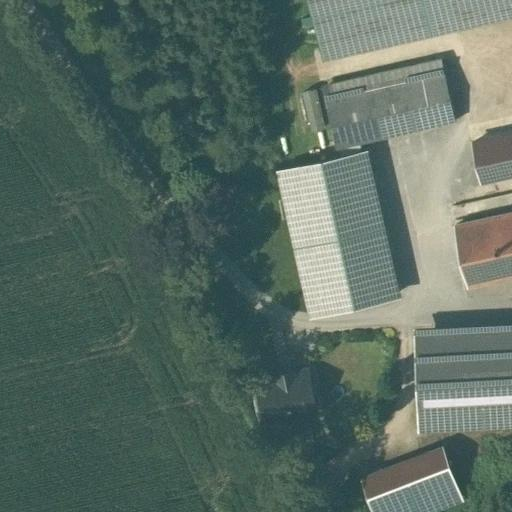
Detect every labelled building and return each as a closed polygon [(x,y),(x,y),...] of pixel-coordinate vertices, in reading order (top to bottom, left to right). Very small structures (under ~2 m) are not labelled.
[(313,0),(321,33),(468,0),(313,0)] [(511,0),(468,0),(321,33),(326,57),(511,15),(511,0)] [(311,16),(301,18),(303,27),(313,25),(311,16)] [(441,60),(323,87),(327,102),(445,75),(441,60)] [(445,75),(327,102),(337,146),(339,146),(341,157),(361,152),(359,141),(455,119),(445,75)] [(310,128),(324,126),(319,85),(306,87),(310,128)] [(511,131),(503,134),(500,122),(486,125),(489,137),(474,140),(482,180),(511,173),(511,131)] [(341,157),(314,163),(346,306),(395,295),(363,152),(361,152),(341,157)] [(346,306),(314,163),(284,170),(316,313),(346,306)] [(511,213),(455,225),(467,286),(511,276),(511,213)] [(511,335),(417,340),(421,428),(511,423),(511,335)] [(292,370),(278,373),(278,375),(258,378),(265,413),(283,409),(285,417),(315,411),(307,369),(292,372),(292,370)] [(442,452),(366,480),(377,511),(424,511),(460,498),(442,452)]
